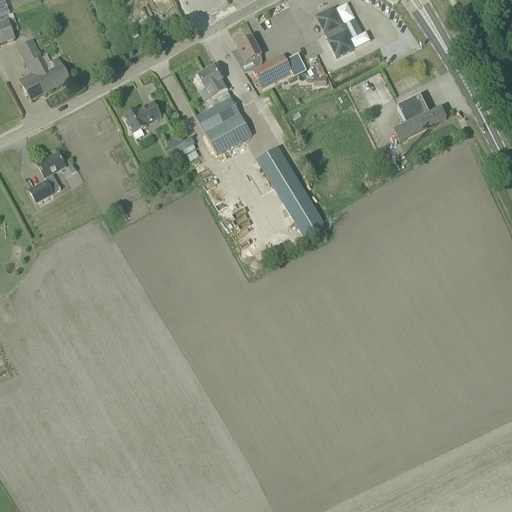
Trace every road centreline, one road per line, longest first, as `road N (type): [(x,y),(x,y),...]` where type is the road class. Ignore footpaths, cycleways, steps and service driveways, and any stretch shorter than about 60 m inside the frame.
road 1 (unclassified): [(0,144),(267,0)]
road 2 (primary): [(511,180),(427,19)]
